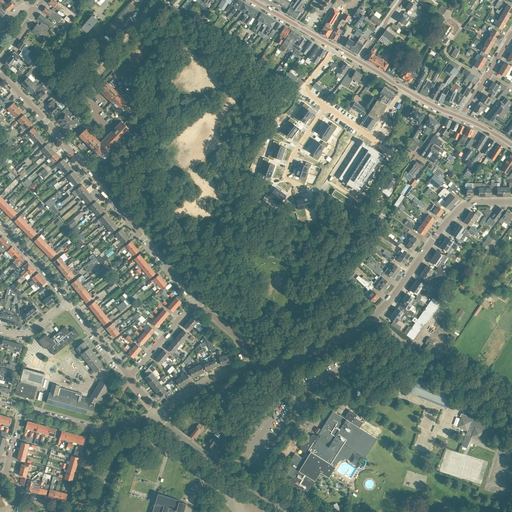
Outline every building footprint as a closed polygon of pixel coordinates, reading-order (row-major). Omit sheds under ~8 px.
[(2,0),(0,0),(0,1),(5,6),(5,7),(8,11),(14,5),(11,2),(10,1),(7,4),(6,2),(5,3),(2,0)] [(62,7),(57,4),(58,3),(56,1),(53,0),(50,0),(48,3),(52,6),(63,13),(65,11),(61,9),(62,7)] [(185,0),(183,7),(188,10),(191,2),(186,0),(185,0)] [(231,2),(232,0),(221,0),(222,1),(221,2),(222,3),(220,6),(223,9),(228,1),(230,2),(231,2)] [(235,7),(238,0),(233,0),(232,2),(231,5),(230,4),(224,11),(227,13),(232,6),(235,7)] [(230,18),(238,9),(239,9),(243,2),(238,0),(235,7),(229,14),(227,16),(230,18)] [(287,0),(271,0),(274,1),(276,2),(276,3),(286,9),(290,2),(287,0)] [(296,8),(297,6),(300,1),(299,1),(299,0),(297,0),(295,3),(292,2),(289,6),(289,7),(286,13),(291,16),(296,8)] [(298,11),(304,0),(299,0),(299,1),(300,1),(297,6),(296,8),(291,16),(295,19),(299,12),(298,11)] [(470,8),(474,3),(468,0),(465,5),(470,8)] [(412,12),(416,6),(410,1),(406,7),(412,12)] [(114,35),(133,12),(137,8),(130,3),(106,32),(110,35),(112,33),(114,35)] [(244,13),(249,6),(244,3),(241,7),(234,16),(237,18),(242,12),(244,13)] [(417,8),(424,13),(423,14),(427,17),(430,13),(420,5),(417,8)] [(447,9),(441,5),(438,9),(443,14),(447,9)] [(70,9),(78,15),(79,11),(73,6),(70,9)] [(170,11),(175,15),(179,10),(174,6),(170,11)] [(249,15),(253,8),(249,6),(244,13),(240,20),(244,22),(245,23),(249,15)] [(57,16),(51,12),(52,11),(46,7),(42,11),(49,16),(54,20),(57,16)] [(250,24),(251,25),(258,11),(253,8),(249,15),(245,23),(249,25),(250,24)] [(356,18),(351,23),(352,24),(352,25),(355,27),(356,26),(357,27),(358,25),(363,28),(366,24),(361,21),(365,17),(361,14),(363,12),(358,8),(353,15),(356,18)] [(511,13),(504,10),(501,8),(500,11),(497,9),(496,12),(501,15),(508,19),(511,13)] [(329,28),(339,12),(334,9),(322,29),(323,30),(321,34),(327,37),(332,30),(329,28)] [(438,20),(443,14),(438,9),(433,15),(438,20)] [(179,10),(175,15),(181,20),(185,15),(179,10)] [(207,10),(198,20),(203,24),(211,14),(207,10)] [(382,21),(378,18),(381,15),(376,11),(374,14),(373,13),(371,11),(368,16),(371,18),(370,19),(378,25),(382,21)] [(262,22),(266,15),(261,13),(257,20),(259,21),(256,25),(255,25),(254,28),(258,30),(262,23),(262,22)] [(338,34),(342,26),(344,28),(351,17),(345,13),(342,19),(339,24),(330,39),(332,40),(334,41),(335,41),(339,34),(338,34)] [(401,23),(406,17),(407,19),(410,16),(406,13),(404,16),(401,13),(396,19),(401,23)] [(53,25),(46,19),(47,18),(41,14),(37,18),(51,28),(53,25)] [(267,25),(271,18),(266,15),(262,22),(262,23),(264,24),(260,30),(259,30),(263,33),(267,25)] [(505,24),(508,19),(501,15),(498,20),(505,24)] [(89,31),(98,20),(93,17),(91,16),(85,22),(85,23),(81,27),(85,31),(87,29),(89,31)] [(272,28),(273,25),(276,21),(271,18),(267,25),(269,27),(265,33),(264,32),(264,33),(266,35),(267,35),(272,28)] [(502,29),(505,24),(498,20),(495,25),(502,29)] [(216,22),(211,28),(218,34),(221,31),(217,27),(219,24),(216,22)] [(278,32),(280,29),(282,25),(277,22),(275,26),(273,29),(269,35),(271,37),(276,30),(278,32)] [(472,25),(467,22),(463,28),(468,31),(472,25)] [(40,35),(44,29),(47,31),(49,28),(41,23),(39,25),(37,24),(33,30),(40,35)] [(363,45),(371,35),(376,28),(370,24),(367,27),(363,33),(359,37),(353,46),(352,45),(349,49),(357,54),(363,45)] [(448,26),(447,25),(440,35),(445,39),(452,29),(451,28),(448,26)] [(285,38),(287,34),(290,30),(287,28),(287,27),(286,27),(285,27),(284,26),(282,31),(280,34),(281,35),(277,42),(280,44),(285,37),(285,38)] [(496,38),(499,33),(493,29),(490,34),(496,38)] [(298,42),(301,36),(291,30),(289,34),(279,49),(283,52),(286,47),(290,50),(292,48),(293,46),(292,46),(294,44),(295,45),(295,43),(296,44),(298,42)] [(395,36),(390,33),(386,30),(382,35),(387,39),(388,39),(391,41),(395,36)] [(496,38),(490,34),(487,33),(484,38),(487,40),(487,39),(493,43),(496,38)] [(390,42),(387,39),(382,35),(379,39),(384,43),(382,46),(385,48),(390,42)] [(301,47),(304,44),(306,40),(301,36),(298,42),(296,44),(295,43),(295,45),(294,44),(292,46),(293,46),(292,48),(300,54),(303,49),(301,47)] [(349,49),(354,42),(348,38),(344,45),(349,49)] [(490,48),(493,43),(487,39),(487,40),(484,45),(490,48)] [(24,54),(27,49),(28,47),(27,44),(22,40),(17,47),(22,51),(19,55),(26,62),(28,61),(31,59),(27,55),(26,56),(24,54)] [(309,50),(314,43),(309,40),(301,52),(305,55),(309,50)] [(400,51),(405,45),(400,41),(395,47),(400,51)] [(490,48),(484,45),(481,43),(478,48),(487,54),(490,48)] [(312,61),(316,54),(320,47),(316,44),(305,62),(309,65),(311,61),(312,61)] [(374,55),(374,54),(378,47),(375,45),(366,58),(367,60),(373,63),(377,56),(374,55)] [(322,58),(326,51),(320,47),(316,54),(312,61),(316,64),(320,57),(322,58)] [(24,62),(18,58),(19,57),(14,52),(10,56),(22,65),(24,62)] [(385,61),(388,56),(390,53),(387,52),(385,55),(378,67),(381,69),(381,68),(384,70),(388,63),(385,61)] [(385,55),(383,53),(381,56),(378,54),(377,56),(373,63),(376,65),(376,66),(378,67),(385,55)] [(485,61),(487,59),(480,55),(477,60),(484,64),(485,64),(486,62),(485,61)] [(22,65),(10,56),(8,60),(7,60),(8,60),(13,65),(15,63),(20,67),(19,69),(20,69),(22,72),(25,70),(26,68),(22,65)] [(266,64),(269,59),(263,56),(260,60),(266,64)] [(288,58),(285,56),(280,65),(282,67),(288,58)] [(18,70),(12,66),(13,65),(8,60),(7,60),(4,64),(16,73),(18,70)] [(483,64),(484,64),(477,60),(474,65),(479,69),(480,69),(482,67),(483,68),(484,65),(483,64)] [(340,80),(347,70),(350,66),(345,62),(337,74),(339,76),(338,78),(340,80)] [(508,71),(511,66),(504,62),(501,67),(508,71)] [(447,81),(456,70),(456,69),(449,63),(439,75),(447,81)] [(394,71),(396,67),(393,64),(390,69),(389,68),(386,72),(392,76),(395,72),(394,71)] [(410,82),(416,73),(412,71),(414,68),(412,68),(411,70),(406,67),(400,75),(406,79),(406,81),(408,82),(410,81),(410,82)] [(505,76),(508,71),(501,67),(498,73),(505,76)] [(33,82),(28,77),(30,75),(29,75),(33,70),(31,68),(23,78),(25,80),(22,83),(27,88),(33,82)] [(448,85),(459,72),(456,70),(447,81),(444,84),(442,87),(441,89),(440,89),(442,90),(447,84),(448,85)] [(357,84),(362,75),(355,71),(352,77),(348,74),(349,73),(345,77),(340,84),(347,88),(351,81),(352,81),(357,84)] [(419,78),(418,78),(412,89),(417,92),(421,85),(420,85),(423,81),(427,73),(423,71),(419,78)] [(290,73),(288,76),(294,81),(297,78),(290,73)] [(47,81),(51,77),(50,75),(40,83),(41,83),(38,86),(40,88),(43,86),(43,85),(47,81)] [(475,84),(479,79),(475,76),(471,81),(475,84)] [(304,83),(298,78),(294,82),(300,87),(304,83)] [(104,80),(97,88),(111,102),(110,103),(118,111),(119,110),(120,110),(127,102),(128,101),(128,100),(128,99),(121,92),(122,91),(118,87),(115,90),(112,87),(114,85),(110,82),(108,84),(104,80)] [(495,92),(499,85),(493,81),(489,88),(490,88),(488,92),(494,96),(496,93),(495,92)] [(32,93),(38,87),(33,82),(27,88),(32,93)] [(313,86),(313,87),(320,91),(322,87),(316,82),(313,86)] [(429,92),(431,87),(430,87),(431,84),(427,82),(425,85),(424,85),(423,87),(422,89),(419,93),(426,97),(429,92)] [(439,92),(440,89),(441,89),(442,87),(444,84),(442,83),(441,84),(439,83),(435,90),(434,89),(430,97),(435,100),(439,92)] [(459,94),(460,92),(462,88),(460,86),(455,83),(449,90),(447,96),(445,100),(452,102),(456,93),(459,94),(458,94),(459,94)] [(0,85),(0,99),(6,105),(10,101),(6,97),(4,99),(0,94),(2,93),(0,89),(2,88),(1,87),(0,85)] [(48,95),(44,92),(47,89),(43,86),(40,88),(35,93),(37,95),(35,97),(41,102),(48,95)] [(388,105),(395,95),(384,87),(380,93),(381,94),(377,100),(382,103),(383,101),(388,105)] [(467,97),(471,90),(467,87),(467,88),(466,87),(462,93),(464,94),(464,95),(465,96),(467,97)] [(442,103),(446,95),(447,95),(449,90),(445,88),(443,93),(442,93),(441,94),(439,93),(436,100),(439,102),(442,103)] [(461,105),(466,97),(467,97),(465,96),(464,95),(464,94),(462,93),(460,92),(459,94),(458,96),(460,97),(456,103),(461,105)] [(49,101),(55,96),(52,93),(47,98),(49,101)] [(492,104),(497,99),(492,95),(490,98),(484,94),(481,100),(485,103),(487,104),(488,101),(492,104)] [(506,113),(509,108),(507,106),(510,101),(505,97),(501,102),(499,100),(489,113),(486,117),(493,123),(495,119),(499,122),(502,118),(506,113)] [(60,104),(54,98),(53,100),(53,99),(47,105),(50,108),(48,110),(53,115),(61,108),(62,109),(64,107),(61,103),(60,104)] [(377,120),(386,106),(382,103),(377,100),(367,114),(368,115),(377,120)] [(367,109),(355,101),(351,107),(351,108),(363,116),(365,114),(367,109)] [(484,111),(487,106),(485,106),(480,102),(478,104),(473,110),(479,114),(482,109),(484,111)] [(11,113),(17,107),(13,103),(9,106),(8,107),(7,108),(11,113)] [(304,103),(299,110),(309,118),(312,113),(307,109),(309,107),(304,103)] [(18,115),(21,112),(17,107),(11,113),(9,115),(12,118),(9,120),(11,122),(18,115)] [(70,118),(68,115),(70,113),(70,112),(66,108),(60,113),(63,116),(58,120),(60,122),(59,123),(62,126),(70,118)] [(419,123),(424,115),(423,114),(423,113),(421,113),(417,111),(416,110),(415,109),(414,109),(413,108),(411,112),(410,112),(408,111),(406,115),(408,116),(407,116),(408,117),(412,119),(411,121),(415,124),(416,122),(419,123)] [(299,110),(293,118),(297,122),(300,119),(305,123),(309,118),(299,110)] [(22,124),(28,119),(24,114),(18,120),(22,124)] [(368,115),(362,124),(370,130),(377,120),(368,115)] [(425,133),(434,119),(429,116),(426,121),(424,124),(426,126),(423,132),(425,133)] [(75,128),(80,123),(76,118),(75,118),(73,120),(70,118),(62,126),(65,129),(65,128),(67,130),(72,126),(75,128)] [(290,118),(285,125),(295,133),(298,128),(293,124),(295,121),(290,118)] [(449,128),(450,125),(452,121),(446,118),(443,126),(445,127),(441,133),(444,135),(449,128)] [(21,133),(32,124),(28,119),(22,124),(20,126),(22,129),(20,131),(21,133)] [(434,130),(439,122),(434,119),(425,133),(428,135),(432,129),(434,130)] [(84,130),(79,135),(101,156),(104,159),(109,154),(108,153),(109,151),(107,149),(119,137),(121,139),(126,134),(124,132),(128,128),(128,127),(130,125),(126,121),(124,123),(123,123),(121,121),(101,142),(94,136),(86,128),(84,130)] [(456,131),(459,124),(453,121),(451,126),(448,132),(452,134),(454,130),(455,131),(454,133),(456,131)] [(325,122),(321,127),(332,134),(337,126),(332,123),(330,126),(325,122)] [(415,137),(420,130),(421,130),(420,129),(422,125),(420,124),(411,138),(414,140),(415,137)] [(461,134),(463,131),(465,126),(464,126),(459,124),(456,131),(454,133),(453,138),(456,140),(459,133),(461,134)] [(285,125),(279,133),(284,136),(286,134),(291,138),(295,133),(285,125)] [(27,140),(31,137),(37,132),(33,127),(22,137),(23,139),(25,138),(27,140)] [(321,127),(318,132),(323,136),(321,139),(326,142),(332,134),(321,127)] [(470,137),(471,134),(473,130),(467,127),(465,132),(464,134),(458,142),(462,144),(463,142),(464,143),(467,136),(470,137)] [(8,140),(18,132),(14,128),(5,136),(8,140)] [(35,142),(41,136),(37,132),(31,137),(35,142)] [(442,142),(437,138),(438,137),(435,134),(432,138),(430,140),(439,146),(442,142)] [(483,145),(485,141),(488,137),(483,134),(474,147),(479,150),(482,145),(483,145)] [(34,151),(45,141),(41,136),(35,142),(37,145),(32,149),(34,151)] [(13,137),(6,143),(9,147),(16,140),(13,137)] [(471,138),(465,147),(468,149),(469,149),(475,140),(471,138)] [(491,149),(493,146),(496,142),(491,139),(482,153),(486,155),(490,148),(491,149)] [(274,140),(271,149),(273,150),(283,153),(285,147),(279,145),(280,142),(274,140)] [(316,140),(312,145),(321,151),(324,146),(326,148),(328,145),(323,141),(321,144),(316,140)] [(360,192),(382,159),(384,155),(378,151),(370,146),(363,141),(339,178),(343,181),(341,183),(346,185),(345,186),(351,190),(351,189),(352,190),(353,188),(360,192)] [(444,151),(440,148),(436,146),(429,141),(427,146),(439,154),(441,155),(444,151)] [(331,153),(337,156),(342,147),(336,143),(331,153)] [(498,154),(500,151),(503,146),(497,143),(492,150),(494,151),(490,157),(490,158),(493,160),(498,154)] [(46,154),(51,148),(47,144),(43,147),(41,149),(46,154)] [(134,158),(140,152),(133,145),(117,161),(119,163),(120,161),(123,164),(122,165),(125,167),(124,168),(129,163),(132,165),(136,160),(134,158)] [(312,145),(309,151),(314,154),(312,157),(317,160),(323,152),(321,151),(312,145)] [(436,158),(439,154),(427,146),(424,150),(436,158)] [(50,158),(55,153),(51,148),(46,154),(43,156),(45,158),(47,160),(50,158)] [(473,152),(469,149),(468,149),(462,158),(467,161),(473,152)] [(269,155),(268,158),(274,160),(275,157),(281,159),(283,153),(273,150),(271,155),(269,155)] [(433,163),(436,158),(424,150),(421,155),(433,163)] [(507,174),(511,166),(511,152),(509,156),(501,170),(507,174)] [(56,161),(60,158),(55,153),(50,158),(52,160),(47,164),(49,167),(56,161)] [(264,158),(260,167),(272,171),(275,165),(268,163),(269,160),(264,158)] [(61,169),(67,164),(63,159),(52,168),(54,170),(56,168),(57,168),(59,166),(61,169)] [(447,161),(444,166),(450,170),(453,165),(447,161)] [(299,163),(297,169),(308,173),(310,167),(311,168),(312,164),(306,162),(305,165),(299,163)] [(419,171),(422,167),(416,162),(413,165),(407,172),(408,172),(407,173),(406,171),(405,171),(404,173),(402,177),(403,178),(403,177),(405,178),(410,181),(409,181),(413,176),(413,177),(419,171)] [(60,178),(71,169),(67,164),(61,169),(60,169),(62,172),(58,176),(60,178)] [(16,170),(20,175),(25,171),(21,166),(16,170)] [(260,167),(257,176),(263,178),(264,175),(270,177),(272,171),(260,167)] [(42,175),(46,170),(44,168),(38,174),(40,177),(42,175)] [(440,176),(442,174),(433,168),(431,172),(436,177),(439,178),(440,176)] [(297,169),(295,175),(301,177),(300,180),(306,182),(309,173),(308,173),(297,169)] [(71,181),(77,176),(73,171),(67,176),(71,181)] [(32,182),(25,175),(21,179),(28,187),(32,182)] [(438,179),(434,175),(429,181),(438,189),(443,182),(438,179)] [(75,186),(81,181),(77,176),(71,181),(75,186)] [(378,189),(389,196),(392,192),(390,191),(392,188),(390,187),(395,181),(395,179),(392,177),(390,177),(385,184),(383,182),(378,189)] [(450,181),(447,185),(457,194),(461,189),(450,181)] [(511,189),(511,182),(509,183),(509,187),(507,187),(507,186),(506,185),(505,184),(504,184),(503,184),(503,187),(503,196),(509,196),(509,190),(511,189)] [(476,190),(476,183),(472,183),(466,183),(465,185),(465,188),(466,188),(466,197),(473,197),(473,190),(476,190)] [(485,196),(485,183),(481,184),(481,183),(476,183),(476,190),(479,190),(479,197),(485,196)] [(494,190),(494,183),(492,183),(491,183),(491,185),(488,185),(486,183),(485,183),(485,196),(491,196),(491,190),(494,190)] [(503,196),(503,187),(500,187),(500,183),(494,183),(494,190),(497,190),(497,196),(503,196)] [(80,194),(86,189),(82,184),(72,192),(76,197),(80,194)] [(269,191),(265,195),(273,201),(280,191),(275,187),(271,193),(269,191)] [(458,199),(454,196),(452,194),(445,188),(443,191),(448,196),(446,198),(447,199),(453,204),(458,199)] [(84,199),(90,194),(86,189),(80,194),(84,199)] [(335,189),(331,195),(349,206),(353,200),(335,189)] [(280,191),(273,201),(280,207),(284,202),(281,200),(285,195),(280,191)] [(71,196),(69,193),(61,199),(63,202),(65,200),(65,201),(71,196)] [(425,205),(408,193),(406,196),(422,208),(425,205)] [(453,204),(447,199),(446,198),(441,193),(439,195),(443,199),(445,201),(442,204),(448,209),(453,204)] [(88,204),(94,199),(90,194),(84,199),(88,204)] [(308,196),(302,198),(304,208),(310,207),(311,209),(314,208),(313,202),(310,203),(308,196)] [(298,205),(294,206),(296,212),(299,211),(299,209),(304,208),(302,198),(296,199),(298,205)] [(399,198),(394,206),(397,208),(402,200),(399,198)] [(0,206),(3,209),(8,204),(4,200),(0,203),(0,206)] [(14,202),(13,200),(10,202),(8,204),(3,209),(7,214),(13,208),(13,209),(15,206),(12,204),(14,202)] [(94,211),(100,206),(96,201),(92,204),(90,206),(94,211)] [(441,213),(443,211),(437,206),(434,204),(430,210),(439,216),(440,216),(442,214),(441,213)] [(97,216),(104,211),(100,206),(94,211),(97,216)] [(498,218),(500,216),(501,214),(504,210),(499,207),(496,211),(491,217),(490,217),(486,222),(492,226),(498,218)] [(12,218),(17,213),(15,211),(13,209),(13,208),(7,214),(12,218)] [(24,220),(22,218),(24,216),(24,215),(26,213),(24,211),(14,221),(19,225),(24,220)] [(477,218),(481,214),(477,211),(475,214),(471,211),(469,213),(470,213),(468,216),(474,221),(476,222),(478,219),(477,218)] [(508,221),(511,216),(511,213),(510,212),(509,213),(506,211),(499,222),(502,224),(503,222),(508,225),(510,222),(508,221)] [(104,223),(110,218),(106,213),(100,218),(104,223)] [(431,225),(435,219),(428,214),(424,220),(431,225)] [(470,226),(474,221),(468,216),(466,219),(465,219),(464,221),(470,226)] [(73,218),(67,224),(71,228),(77,223),(73,218)] [(108,228),(114,223),(110,218),(104,223),(99,227),(100,229),(105,225),(108,228)] [(23,229),(28,224),(24,220),(19,225),(23,229)] [(427,230),(431,225),(424,220),(420,225),(427,230)] [(415,225),(409,221),(406,226),(411,229),(415,225)] [(112,233),(118,228),(114,223),(108,228),(112,233)] [(32,228),(30,226),(28,224),(23,229),(27,234),(32,228)] [(466,232),(467,230),(459,224),(457,226),(458,226),(456,229),(462,234),(467,237),(468,236),(468,235),(468,234),(467,232),(466,232)] [(424,235),(427,230),(420,225),(417,230),(424,235)] [(31,238),(37,233),(32,228),(27,234),(31,238)] [(119,239),(125,234),(121,229),(117,232),(115,234),(119,239)] [(458,239),(462,234),(456,229),(453,232),(452,234),(458,239)] [(399,244),(381,232),(379,235),(397,247),(399,244)] [(125,242),(129,238),(125,234),(119,239),(117,240),(120,243),(116,246),(118,248),(125,242)] [(420,240),(416,238),(410,234),(409,236),(411,238),(410,240),(417,245),(420,240)] [(38,245),(44,240),(39,236),(34,241),(38,245)] [(456,243),(455,243),(447,237),(445,239),(446,239),(444,242),(452,248),(454,249),(457,245),(461,248),(463,245),(457,241),(456,243)] [(11,245),(5,239),(0,244),(6,250),(7,248),(11,245)] [(43,250),(48,244),(44,240),(38,245),(43,250)] [(413,250),(417,245),(410,240),(408,244),(405,242),(404,244),(409,247),(413,250)] [(129,250),(135,245),(131,241),(127,244),(120,250),(121,252),(124,249),(125,250),(128,248),(129,250)] [(64,248),(69,244),(66,242),(59,247),(55,251),(52,249),(47,254),(51,258),(61,249),(60,248),(61,247),(64,248)] [(449,252),(452,248),(444,242),(442,245),(441,245),(440,247),(448,253),(446,255),(452,258),(455,260),(457,257),(449,252)] [(47,254),(52,249),(48,244),(43,250),(47,254)] [(139,251),(135,245),(129,250),(133,255),(135,254),(139,251)] [(11,256),(16,250),(12,246),(8,251),(7,250),(4,253),(9,257),(10,255),(11,256)] [(410,254),(406,252),(401,248),(397,253),(400,255),(407,259),(410,254)] [(16,260),(21,255),(16,250),(11,256),(10,255),(9,257),(11,259),(13,256),(15,259),(16,260)] [(452,258),(446,255),(443,254),(443,255),(437,251),(435,253),(436,253),(434,256),(443,262),(443,263),(444,264),(447,259),(455,265),(457,262),(455,260),(452,258)] [(68,258),(64,253),(54,261),(58,266),(63,261),(68,258)] [(101,263),(108,257),(105,254),(102,257),(100,254),(96,258),(101,263)] [(143,259),(140,254),(134,259),(138,263),(143,259)] [(22,263),(25,259),(21,255),(16,260),(15,259),(13,262),(18,266),(22,263)] [(404,264),(407,259),(400,255),(398,257),(395,256),(394,258),(399,261),(404,264)] [(380,268),(373,262),(372,264),(370,262),(373,258),(370,256),(367,261),(369,262),(369,263),(379,271),(380,268)] [(440,267),(443,263),(443,262),(434,256),(432,259),(431,259),(430,261),(438,267),(437,269),(442,273),(444,270),(440,267)] [(369,263),(365,261),(361,257),(357,263),(359,265),(362,261),(366,264),(366,265),(377,273),(379,271),(369,263)] [(142,268),(147,263),(143,259),(138,263),(142,268)] [(67,266),(63,261),(58,266),(61,271),(67,266)] [(93,264),(90,261),(83,266),(86,270),(90,267),(93,264)] [(92,269),(98,264),(96,261),(93,264),(90,267),(92,269)] [(22,275),(32,266),(28,262),(24,266),(22,264),(16,270),(11,275),(13,277),(18,272),(19,271),(20,273),(22,275)] [(72,263),(70,264),(67,266),(61,271),(65,275),(71,271),(74,268),(72,266),(74,265),(72,262),(72,263)] [(401,268),(397,266),(391,262),(389,264),(387,267),(397,274),(401,268)] [(151,268),(147,263),(142,268),(146,273),(151,268)] [(442,273),(437,269),(435,271),(427,265),(426,267),(426,268),(424,271),(430,275),(433,277),(436,272),(440,276),(442,273)] [(31,275),(36,270),(32,266),(22,275),(21,276),(20,278),(22,280),(25,278),(29,273),(31,275)] [(397,274),(387,267),(385,270),(384,272),(389,276),(393,279),(397,274)] [(69,280),(79,272),(78,270),(76,271),(74,268),(71,271),(65,275),(69,280)] [(145,282),(155,273),(151,268),(146,273),(141,277),(145,282)] [(36,282),(42,277),(38,271),(30,277),(32,279),(28,282),(31,285),(33,284),(36,282)] [(427,280),(430,275),(424,271),(422,274),(422,273),(420,276),(427,280)] [(163,279),(159,274),(153,279),(157,284),(163,279)] [(83,277),(82,275),(71,283),(75,288),(81,283),(81,284),(83,282),(81,279),(83,277)] [(358,275),(356,278),(365,287),(368,284),(361,278),(358,275)] [(390,283),(386,280),(380,275),(378,277),(376,279),(386,288),(390,283)] [(363,276),(361,278),(368,284),(370,282),(363,276)] [(42,285),(46,282),(42,277),(36,282),(33,284),(37,289),(42,285)] [(89,285),(93,282),(92,279),(85,284),(82,286),(81,284),(81,283),(75,288),(79,293),(84,288),(87,286),(89,285)] [(167,284),(163,279),(157,284),(161,289),(167,284)] [(386,288),(376,279),(373,283),(372,284),(379,289),(382,292),(386,288)] [(427,284),(427,283),(422,280),(421,282),(417,280),(416,282),(414,285),(422,291),(427,284)] [(144,283),(142,281),(138,285),(135,287),(137,289),(140,287),(144,283)] [(12,284),(10,288),(15,293),(15,292),(18,290),(12,284)] [(422,291),(414,285),(412,288),(411,288),(410,290),(417,295),(416,297),(420,299),(422,297),(420,295),(421,294),(422,293),(422,291)] [(87,286),(84,288),(79,293),(83,298),(88,293),(86,290),(88,289),(87,286)] [(379,297),(376,293),(372,289),(367,295),(369,297),(374,302),(377,299),(378,299),(379,298),(379,297)] [(92,298),(88,293),(83,298),(86,303),(92,298)] [(415,300),(407,294),(406,296),(404,299),(412,305),(415,301),(421,304),(423,301),(420,299),(416,297),(415,297),(417,298),(415,300)] [(54,301),(50,295),(44,300),(48,306),(54,301)] [(177,307),(181,302),(180,301),(176,297),(172,302),(177,307)] [(425,324),(432,314),(440,302),(432,297),(409,331),(406,335),(413,340),(416,336),(424,323),(425,324)] [(103,307),(104,309),(107,307),(114,301),(113,299),(103,307)] [(409,309),(412,305),(404,299),(402,302),(401,302),(400,304),(406,308),(404,310),(407,312),(409,313),(412,316),(414,313),(409,309)] [(98,306),(95,301),(89,306),(93,310),(98,306)] [(117,306),(121,311),(126,307),(127,305),(123,301),(117,306)] [(173,311),(177,307),(172,302),(168,307),(173,311)] [(39,312),(36,308),(32,303),(30,305),(32,308),(29,310),(34,316),(39,312)] [(102,311),(98,306),(93,310),(96,315),(102,311)] [(106,315),(104,313),(107,311),(106,311),(108,309),(107,307),(104,309),(102,311),(96,315),(100,320),(106,315)] [(165,318),(169,313),(164,308),(160,313),(165,318)] [(407,316),(409,313),(407,312),(404,310),(401,308),(399,310),(397,308),(393,313),(400,317),(402,319),(404,315),(407,316)] [(7,322),(10,311),(4,309),(2,315),(1,320),(7,322)] [(34,316),(29,310),(26,312),(24,309),(22,311),(25,316),(28,320),(34,316)] [(458,321),(464,313),(460,310),(454,319),(458,321)] [(22,327),(20,317),(17,316),(18,313),(10,311),(7,322),(11,323),(11,324),(18,326),(22,327)] [(138,319),(141,316),(137,312),(132,316),(136,321),(138,319)] [(161,322),(156,318),(151,313),(149,315),(154,320),(151,322),(157,327),(161,322)] [(165,318),(160,313),(156,318),(161,322),(165,318)] [(395,323),(400,317),(393,313),(390,318),(393,321),(391,324),(399,330),(401,327),(395,323)] [(104,325),(114,316),(113,314),(108,318),(106,315),(100,320),(104,325)] [(193,326),(198,321),(192,317),(188,321),(193,326)] [(189,331),(193,326),(188,321),(184,326),(189,331)] [(116,328),(112,323),(106,328),(110,332),(116,328)] [(151,335),(155,330),(149,325),(145,330),(151,335)] [(54,354),(79,334),(75,328),(70,332),(65,327),(55,335),(54,335),(54,336),(50,339),(46,334),(39,340),(45,348),(48,346),(50,348),(49,348),(54,354)] [(120,333),(116,328),(110,332),(114,337),(120,333)] [(151,335),(145,330),(141,335),(147,340),(151,335)] [(184,339),(189,334),(183,330),(179,335),(184,339)] [(147,340),(141,335),(139,333),(137,335),(139,337),(137,340),(139,341),(142,344),(147,340)] [(134,340),(128,335),(125,338),(131,343),(134,340)] [(182,342),(184,339),(179,335),(175,339),(181,344),(182,342)] [(444,353),(432,344),(435,341),(430,337),(428,338),(425,342),(425,344),(427,345),(424,350),(439,360),(444,353)] [(7,347),(9,341),(9,340),(7,339),(6,340),(3,339),(3,341),(1,348),(0,349),(3,350),(4,346),(7,347)] [(177,349),(181,344),(175,339),(171,344),(177,349)] [(12,353),(15,343),(9,341),(7,347),(11,348),(10,352),(12,353)] [(100,360),(85,341),(76,348),(95,372),(97,370),(102,366),(103,365),(102,364),(104,363),(101,359),(100,360)] [(20,351),(22,345),(15,343),(12,353),(16,354),(17,350),(20,351)] [(195,349),(197,354),(200,353),(203,349),(201,346),(200,343),(195,349)] [(137,353),(141,348),(136,344),(132,348),(137,353)] [(174,352),(177,349),(171,344),(167,349),(178,358),(179,356),(174,352)] [(133,358),(137,353),(132,348),(128,353),(133,358)] [(165,359),(169,354),(164,350),(160,355),(165,359)] [(216,360),(211,352),(209,353),(210,355),(207,356),(209,360),(212,368),(218,365),(216,360)] [(233,362),(231,354),(228,355),(225,356),(227,363),(233,362)] [(161,364),(165,359),(160,355),(155,359),(161,364)] [(192,361),(189,356),(183,362),(186,364),(192,361)] [(227,363),(225,356),(219,357),(221,365),(227,363)] [(212,368),(209,360),(205,362),(204,359),(202,360),(204,366),(207,370),(212,368)] [(147,376),(145,377),(149,382),(155,377),(157,376),(153,371),(156,370),(153,367),(151,364),(145,372),(147,376)] [(204,372),(202,367),(200,364),(195,367),(198,374),(204,372)] [(198,374),(195,367),(191,369),(190,366),(188,367),(190,373),(193,377),(198,374)] [(42,387),(45,374),(24,368),(21,380),(19,380),(18,384),(20,385),(18,394),(15,393),(15,394),(24,396),(24,398),(26,398),(27,397),(33,399),(37,385),(42,387)] [(188,376),(183,368),(180,369),(184,374),(181,376),(185,383),(191,380),(188,376)] [(185,383),(181,376),(176,380),(178,382),(180,387),(185,383)] [(153,387),(159,382),(155,377),(149,382),(153,387)] [(409,388),(407,392),(446,407),(452,392),(413,377),(409,388)] [(163,387),(161,385),(163,383),(163,382),(166,380),(164,378),(161,380),(159,382),(153,387),(156,392),(163,387)] [(90,398),(85,397),(81,396),(82,393),(59,387),(60,386),(53,384),(50,393),(49,392),(47,402),(92,415),(95,405),(94,405),(95,404),(94,404),(98,398),(101,400),(109,386),(100,380),(90,398)] [(8,396),(10,389),(6,388),(7,384),(4,383),(4,384),(3,387),(1,394),(8,396)] [(169,389),(168,388),(166,385),(163,387),(156,392),(160,397),(163,395),(165,398),(172,392),(169,389)] [(219,394),(212,404),(216,407),(218,409),(225,398),(221,396),(219,394)] [(329,476),(333,470),(333,469),(337,463),(338,462),(339,461),(341,460),(342,460),(344,460),(344,459),(347,459),(349,460),(350,460),(355,463),(361,455),(365,457),(377,438),(359,427),(363,422),(355,418),(357,415),(349,410),(345,417),(346,418),(346,419),(333,411),(321,430),(319,428),(316,433),(318,434),(320,435),(319,438),(315,435),(313,434),(311,435),(302,443),(301,444),(300,445),(300,447),(301,449),(302,450),(303,451),(306,453),(303,458),(295,453),(283,472),(291,477),(288,482),(307,494),(320,472),(329,477),(329,476)] [(472,418),(461,413),(460,416),(461,417),(459,423),(461,428),(467,431),(472,418)] [(482,437),(485,429),(489,431),(491,425),(472,418),(467,431),(461,446),(463,446),(462,448),(465,450),(466,448),(467,448),(471,437),(477,439),(482,437)] [(31,430),(33,422),(27,421),(26,428),(22,440),(28,442),(29,437),(26,436),(28,429),(31,430)] [(37,431),(39,424),(33,422),(31,430),(29,436),(30,436),(28,442),(32,443),(33,437),(32,437),(34,430),(37,431)] [(38,439),(40,432),(43,433),(45,426),(39,424),(37,431),(35,438),(38,439)] [(196,435),(202,427),(200,425),(199,426),(198,424),(192,432),(189,436),(193,439),(196,435)] [(55,436),(57,429),(50,427),(49,435),(47,441),(49,441),(51,435),(55,436)] [(66,439),(68,432),(62,430),(60,435),(60,437),(59,437),(57,444),(59,444),(60,441),(61,440),(64,441),(66,439)] [(214,434),(207,444),(212,448),(214,445),(218,448),(222,442),(218,439),(219,438),(218,438),(220,435),(216,432),(214,435),(214,434)] [(32,444),(29,444),(22,442),(20,448),(28,450),(30,450),(31,447),(32,444)] [(30,450),(28,450),(20,448),(19,454),(26,456),(27,452),(33,454),(34,451),(30,450)] [(77,463),(79,457),(65,453),(65,456),(71,458),(70,461),(77,463)] [(22,464),(20,470),(27,472),(29,466),(31,466),(31,464),(28,463),(27,465),(26,465),(22,464)] [(20,470),(19,475),(24,477),(24,479),(26,480),(27,480),(28,477),(26,477),(27,472),(20,470)] [(72,481),(74,475),(66,472),(65,478),(72,481)] [(21,478),(20,483),(21,484),(21,485),(25,486),(26,483),(27,483),(25,490),(31,492),(32,491),(33,486),(34,483),(34,481),(31,480),(32,479),(28,478),(27,480),(26,480),(24,479),(23,479),(21,478)] [(33,486),(32,491),(39,493),(42,482),(40,481),(39,484),(34,483),(33,486)] [(42,482),(39,493),(46,495),(47,490),(48,485),(45,484),(44,486),(43,485),(44,482),(42,482)] [(183,511),(186,503),(179,501),(180,500),(158,493),(155,503),(152,511),(183,511)]
